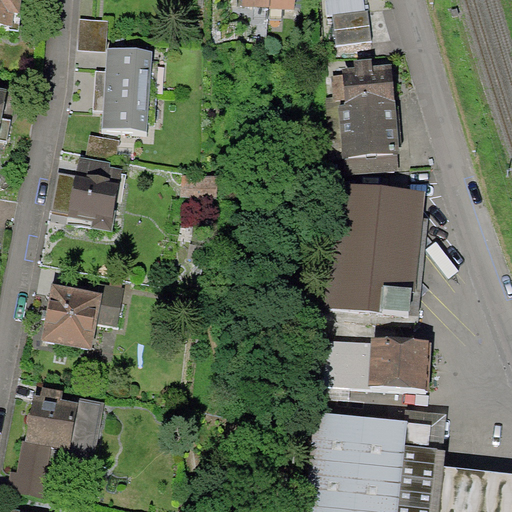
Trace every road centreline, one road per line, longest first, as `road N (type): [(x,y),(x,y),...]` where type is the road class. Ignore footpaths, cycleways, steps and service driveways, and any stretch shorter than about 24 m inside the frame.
road 1 (residential): [(57,0),(0,379)]
road 2 (residential): [(403,0),(511,321)]
